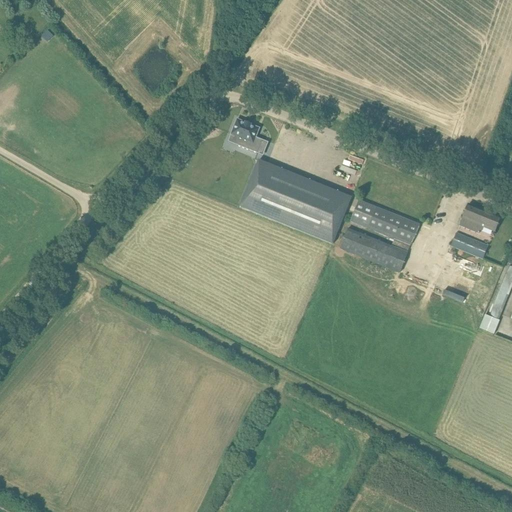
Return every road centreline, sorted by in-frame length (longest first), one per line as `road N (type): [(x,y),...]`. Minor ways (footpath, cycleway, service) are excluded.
road 1 (unclassified): [(0,322),(165,130),(207,97),(238,97),(511,206)]
road 2 (track): [(511,493),(57,255)]
